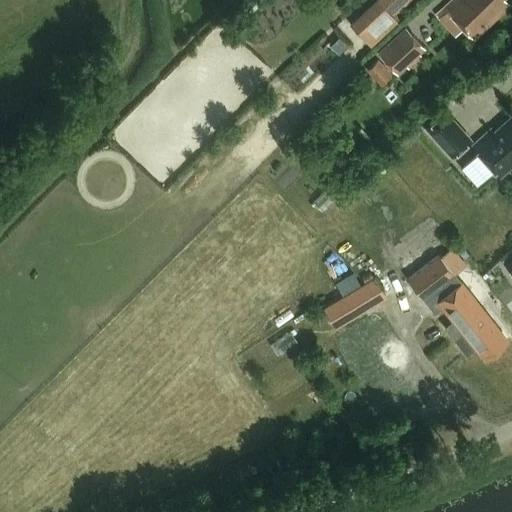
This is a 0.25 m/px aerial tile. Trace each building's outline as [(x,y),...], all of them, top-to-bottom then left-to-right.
[(375,0),(349,24),(363,38),(371,48),(401,21),(392,12),(404,0),(375,0)] [(456,0),(446,10),(437,18),(454,37),(463,29),(475,41),(511,6),(505,0),(456,0)] [(379,55),(397,74),(425,49),(407,30),(379,55)] [(393,76),(377,60),(366,70),(381,87),(393,76)] [(453,156),(471,141),(447,114),(429,130),(453,156)] [(480,153),(461,169),(478,188),(496,171),(502,177),(511,167),(511,119),(496,134),(493,131),(475,147),(480,153)] [(438,255),(407,279),(423,300),(454,276),(454,275),(466,266),(452,248),(440,258),(438,255)] [(476,347),(485,358),(507,341),(461,282),(439,299),(465,332),(455,340),(467,355),(476,347)] [(375,305),(362,284),(323,308),(335,329),(375,305)] [(304,370),(267,388),(274,403),(311,385),(304,370)]
